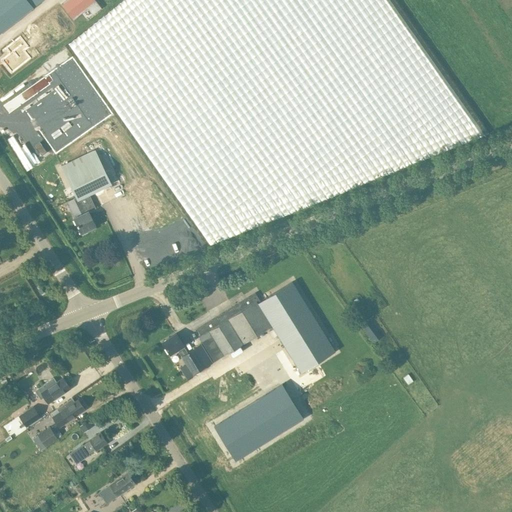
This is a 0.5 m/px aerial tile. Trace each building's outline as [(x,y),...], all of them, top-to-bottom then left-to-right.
[(20,0),(0,0),(0,34),(30,15),(20,0)] [(72,18),(93,1),(92,0),(69,0),(62,6),(72,18)] [(21,50),(14,54),(23,68),(43,55),(38,47),(42,44),(35,32),(17,44),(21,50)] [(55,155),(113,115),(72,56),(43,76),(49,85),(20,105),(55,155)] [(70,209),(74,218),(81,234),(96,227),(89,212),(96,208),(89,195),(112,184),(104,168),(95,150),(78,157),(61,166),(76,197),(73,199),(77,205),(70,209)] [(291,281),(257,302),(301,372),(335,350),(291,281)] [(260,300),(255,292),(197,329),(201,335),(198,336),(214,361),(271,325),(256,302),(260,300)] [(373,343),(381,337),(368,320),(360,326),(373,343)] [(184,346),(176,333),(162,342),(170,355),(177,350),(193,375),(205,367),(194,349),(188,353),(184,346)] [(57,382),(54,378),(34,391),(41,400),(44,398),(47,403),(70,388),(67,384),(69,383),(66,378),(64,379),(63,378),(57,382)] [(303,418),(282,384),(214,426),(235,460),(303,418)] [(51,413),(60,426),(85,409),(78,400),(75,402),(72,398),(51,413)] [(41,418),(33,406),(18,416),(27,428),(41,418)] [(92,426),(88,420),(80,426),(84,432),(92,426)] [(58,439),(50,427),(37,435),(46,447),(58,439)] [(83,446),(82,445),(69,453),(76,464),(89,455),(88,454),(95,449),(96,450),(107,442),(100,432),(89,440),(90,441),(83,446)] [(99,492),(107,503),(135,484),(133,481),(135,480),(135,478),(133,475),(131,475),(130,475),(128,473),(99,492)]
